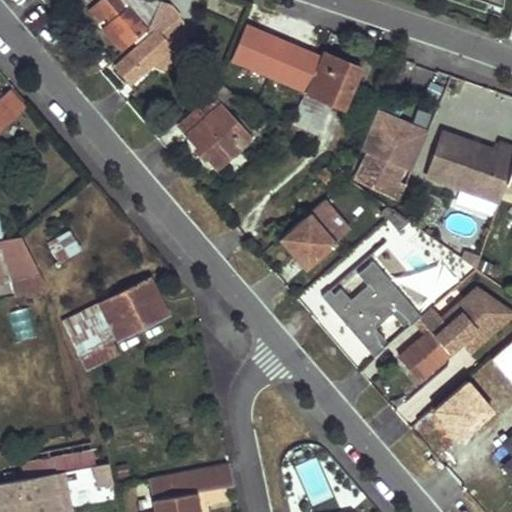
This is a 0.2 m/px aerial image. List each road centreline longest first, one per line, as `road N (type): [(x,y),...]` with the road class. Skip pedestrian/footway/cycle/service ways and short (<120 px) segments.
road 1 (residential): [(0,19),(282,346)]
road 2 (residential): [(282,346),(425,511)]
road 3 (residential): [(511,59),(336,0)]
road 4 (residential): [(260,511),(240,404),(246,383),(282,346)]
